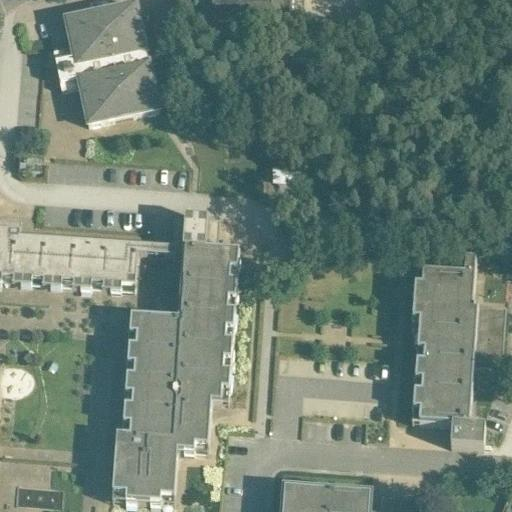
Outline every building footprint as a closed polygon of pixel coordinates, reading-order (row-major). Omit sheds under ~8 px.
[(202,0),(202,23),(236,23),(245,24),(280,24),(280,22),(289,22),(289,0),(202,0)] [(174,26),(169,4),(149,9),(159,56),(180,52),(174,26)] [(73,56),(55,60),(62,96),(81,92),(89,131),(165,115),(142,9),(103,18),(67,25),(73,56)] [(42,175),(43,163),(19,162),(18,174),(42,175)] [(272,186),(297,188),(298,175),(273,173),(272,186)] [(118,442),(114,506),(174,510),(177,457),(207,459),(211,408),(228,409),(239,257),(218,256),(220,226),(176,223),(173,253),(21,242),(22,225),(0,223),(0,288),(135,297),(136,290),(138,259),(169,262),(175,262),(175,270),(183,271),(179,326),(132,323),(124,442),(118,442)] [(301,251),(287,250),(286,267),(300,268),(301,251)] [(474,312),(477,266),(466,265),(465,280),(417,277),(412,339),(419,340),(413,430),(453,432),(451,453),(484,455),(486,433),(470,432),(475,372),(502,374),(506,315),(474,312)] [(328,504),(317,503),(317,497),(285,495),(283,511),(370,511),(371,501),(328,498),(328,504)]
